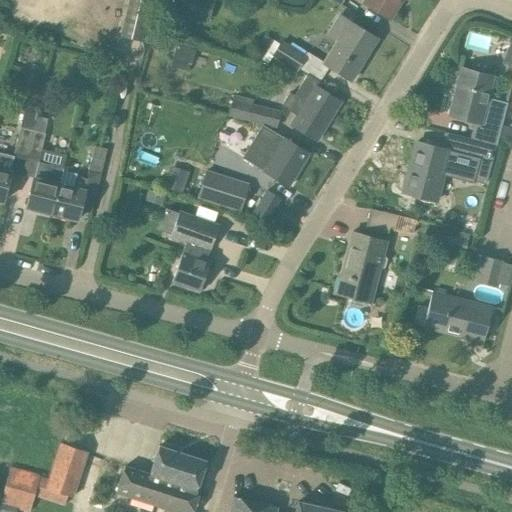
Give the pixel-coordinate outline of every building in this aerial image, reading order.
[(151,0),(128,0),(120,37),(141,42),(151,0)] [(170,0),(167,11),(209,22),(215,0),(170,0)] [(365,0),(364,3),(390,19),(391,17),(388,16),(398,0),(365,0)] [(376,40),(339,16),(328,34),(338,40),(324,63),(351,80),(362,63),(360,62),(374,39),(376,41),(376,40)] [(258,47),(266,51),(272,40),(265,36),(258,47)] [(273,55),(297,70),(305,57),(282,42),(273,55)] [(196,50),(177,45),(171,66),(185,70),(187,63),(192,65),(196,50)] [(467,139),(495,146),(498,138),(501,127),(501,125),(505,109),(506,104),(487,99),(492,77),(461,69),(456,88),(460,89),(453,115),(449,114),(449,115),(476,122),(471,139),(467,138),(467,139)] [(281,106),(297,116),(291,125),(316,141),(340,102),(318,88),(321,83),(307,75),(303,81),(294,96),(290,93),(281,106)] [(254,101),(234,96),(228,116),(277,128),(281,112),(253,104),(254,101)] [(14,153),(27,156),(33,131),(35,120),(36,115),(24,112),(14,153)] [(35,120),(33,131),(45,134),(47,123),(35,120)] [(263,126),(243,158),(263,170),(262,171),(288,187),(308,153),(283,138),(263,126)] [(511,129),(501,127),(498,138),(511,142),(511,129)] [(27,156),(39,159),(45,134),(33,131),(27,156)] [(487,180),(495,146),(467,139),(463,155),(416,142),(410,165),(413,165),(406,192),(403,192),(403,193),(436,201),(443,173),(473,181),(473,177),(487,180)] [(73,188),(59,184),(52,214),(77,220),(80,211),(91,213),(101,174),(107,150),(95,147),(86,180),(76,178),(73,188)] [(0,201),(3,202),(7,183),(10,172),(14,157),(0,153),(0,201)] [(52,214),(59,184),(63,169),(37,163),(34,178),(31,188),(26,208),(52,214)] [(189,172),(171,166),(164,187),(182,193),(189,172)] [(249,184),(206,170),(197,199),(240,212),(249,184)] [(145,201),(161,206),(164,195),(148,190),(145,201)] [(280,199),(267,191),(253,213),(266,221),(280,199)] [(179,212),(170,236),(186,242),(182,252),(172,282),(199,292),(210,262),(206,261),(219,226),(179,212)] [(393,215),(390,228),(412,234),(415,220),(393,215)] [(351,233),(336,294),(381,306),(381,304),(370,302),(379,269),(381,270),(384,269),(386,260),(385,258),(382,257),(386,242),(364,236),(351,233)] [(448,237),(446,245),(465,250),(467,242),(448,237)] [(416,241),(412,256),(426,260),(430,245),(416,241)] [(504,262),(482,256),(475,282),(497,287),(498,284),(509,287),(511,276),(511,265),(503,263),(504,262)] [(491,307),(432,292),(428,310),(432,311),(428,326),(467,336),(466,339),(482,343),(491,307)] [(88,452),(60,443),(45,489),(73,498),(88,452)] [(205,461),(159,446),(150,475),(124,466),(116,493),(173,511),(192,511),(199,491),(196,490),(205,461)] [(29,511),(40,475),(11,467),(1,505),(25,511),(29,511)] [(340,511),(298,502),(295,511),(275,511),(277,507),(233,497),(229,511),(340,511)]
